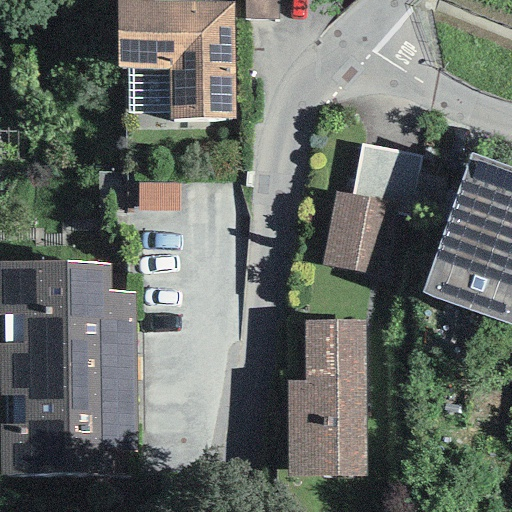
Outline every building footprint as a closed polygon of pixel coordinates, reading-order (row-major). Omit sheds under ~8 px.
[(233,3),(173,0),(116,0),(117,68),(167,69),(169,119),(234,119),(233,3)] [(276,0),(243,0),(244,20),(278,18),(276,0)] [(333,192),(319,262),(383,274),(395,212),(410,215),(422,155),(362,144),(352,195),(333,192)] [(511,168),(468,155),(421,294),(511,324),(511,168)] [(109,262),(0,262),(0,478),(135,477),(134,292),(110,292),(109,262)] [(366,321),(304,321),(304,382),(286,382),(286,477),(366,477),(366,321)]
